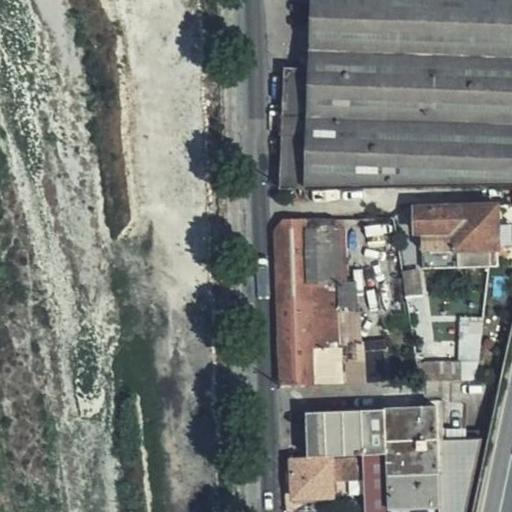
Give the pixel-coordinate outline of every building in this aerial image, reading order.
[(511,0),(311,0),(309,69),(284,68),(280,189),(511,181),(511,0)] [(491,249),(491,264),(498,264),(498,248),(497,224),(496,204),(458,205),(459,250),(491,249)] [(458,205),(415,207),(417,235),(421,235),(437,234),(438,250),(459,250),(458,205)] [(278,385),(278,386),(314,385),(313,350),(342,348),(338,220),(274,220),(278,385)] [(511,223),(497,224),(498,248),(511,247),(511,223)] [(437,234),(421,235),(422,251),(438,250),(437,234)] [(459,269),(491,267),(491,264),(491,249),(459,250),(459,269)] [(422,251),(423,270),(459,269),(459,250),(438,250),(422,251)] [(409,292),(425,289),(421,265),(405,268),(409,292)] [(464,315),(461,376),(480,377),(483,316),(464,315)] [(343,384),(342,348),(313,350),(314,385),(343,384)] [(465,511),(481,439),(449,440),(449,429),(443,429),(442,405),(306,413),(308,457),(362,454),(364,511),(465,511)] [(357,458),(332,459),(291,461),(293,499),(332,496),(332,476),(358,475),(357,458)]
